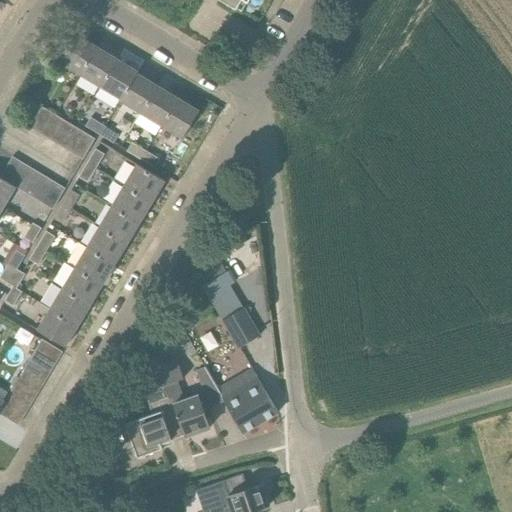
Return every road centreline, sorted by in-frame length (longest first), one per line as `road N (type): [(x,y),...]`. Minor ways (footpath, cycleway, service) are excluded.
road 1 (residential): [(1,511),(258,105)]
road 2 (residential): [(301,444),(258,105)]
road 3 (residential): [(301,444),(511,392)]
road 4 (residential): [(258,105),(84,0)]
road 5 (residential): [(133,490),(256,449),(301,444)]
road 6 (residential): [(258,105),(320,0)]
